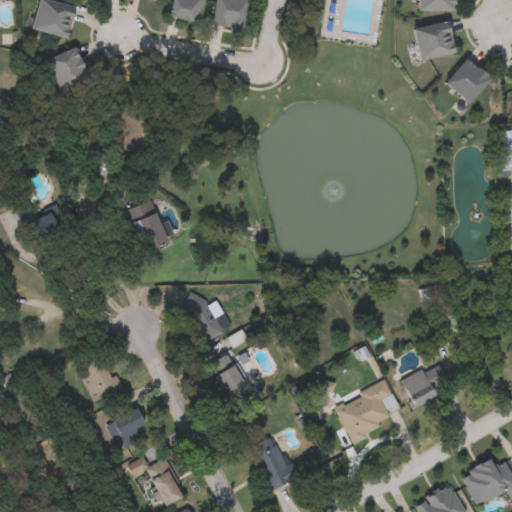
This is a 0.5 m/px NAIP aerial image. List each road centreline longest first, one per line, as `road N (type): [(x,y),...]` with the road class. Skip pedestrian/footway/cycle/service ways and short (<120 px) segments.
road 1 (residential): [(136,330),(231,511)]
road 2 (residential): [(333,511),(511,411)]
road 3 (residential): [(262,65),(120,38)]
